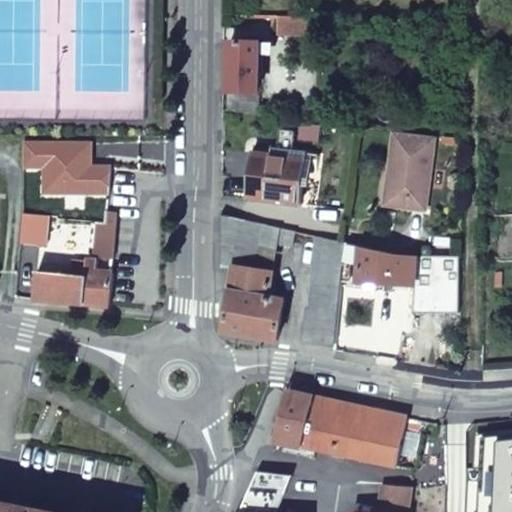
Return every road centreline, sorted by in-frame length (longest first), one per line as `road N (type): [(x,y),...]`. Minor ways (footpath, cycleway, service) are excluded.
road 1 (residential): [(194,316),(200,0)]
road 2 (residential): [(511,390),(468,395),(272,364),(231,366)]
road 3 (unknown): [(27,330),(0,473)]
road 4 (residential): [(118,357),(125,398),(138,413),(157,423),(198,420)]
road 5 (residential): [(118,357),(0,325)]
